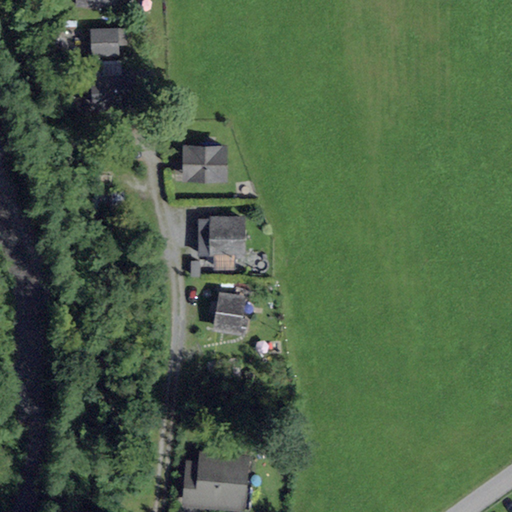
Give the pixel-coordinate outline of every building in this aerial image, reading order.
[(92,29),(93,54),(118,53),(118,43),(126,43),(125,28),(92,29)] [(133,76),(93,77),(94,104),(134,102),(133,76)] [(224,147),(187,147),(186,176),(223,176),(224,147)] [(242,254),(243,218),(199,218),(199,254),(215,254),(215,267),(233,267),(233,254),(242,254)] [(221,294),(216,326),(238,330),(243,297),(221,294)] [(253,425),(251,433),(265,436),(267,428),(253,425)] [(191,474),(189,499),(238,503),(242,460),(205,456),(204,465),(203,475),(191,474)] [(191,474),(203,475),(204,465),(192,464),(191,474)]
